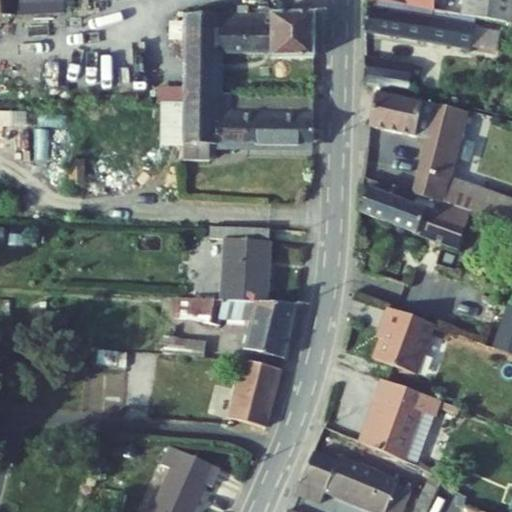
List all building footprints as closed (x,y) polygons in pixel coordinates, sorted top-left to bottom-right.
[(0,0),(0,11),(18,12),(18,0),(0,0)] [(69,10),(68,0),(22,0),(23,12),(69,10)] [(511,0),(446,0),(446,4),(413,0),(378,0),(379,22),(511,35),(511,0)] [(307,24),(184,23),(183,70),(181,112),(214,112),(214,107),(215,62),(266,62),(267,68),(307,69),(307,24)] [(476,39),(378,29),(366,28),(366,54),(473,66),(476,39)] [(410,81),(367,78),(367,101),(417,107),(418,93),(409,92),(410,81)] [(307,108),(214,107),(214,112),(214,124),(307,128),(307,108)] [(214,112),(181,112),(161,113),(160,153),(180,154),(180,168),(207,170),(207,154),(307,159),(307,128),(214,124),(214,112)] [(470,122),(381,112),(379,151),(438,160),(429,202),(451,209),(456,190),(470,122)] [(368,188),(368,201),(425,219),(428,207),(368,188)] [(511,207),(456,190),(451,209),(429,202),(428,207),(425,219),(476,235),(511,245),(511,207)] [(368,209),(376,210),(423,227),(425,219),(368,201),(368,209)] [(474,243),(476,235),(425,219),(423,227),(376,210),(370,237),(465,261),(470,242),(474,243)] [(261,240),(202,236),(200,250),(217,251),(214,292),(213,311),(255,314),(261,240)] [(179,290),(214,292),(217,251),(200,250),(182,248),(179,290)] [(165,334),(172,334),(173,308),(167,308),(165,334)] [(286,316),(255,314),(213,311),(173,308),(172,334),(209,339),(210,330),(241,334),(234,364),(273,371),(286,316)] [(511,316),(500,354),(511,358),(511,316)] [(431,352),(381,336),(375,355),(383,358),(372,388),(415,402),(431,352)] [(170,349),(148,348),(147,366),(169,367),(170,349)] [(194,350),(170,349),(169,367),(191,369),(194,350)] [(511,358),(500,354),(496,353),(491,372),(511,378),(511,358)] [(270,382),(232,371),(217,431),(255,437),(270,382)] [(443,424),(384,404),(373,436),(382,438),(373,462),(370,470),(422,487),(422,484),(423,483),(443,424)] [(373,436),(362,468),(370,470),(373,462),(382,438),(373,436)] [(317,461),(300,503),(319,511),(323,511),(328,503),(352,511),(407,511),(415,496),(346,466),(343,472),(317,461)] [(150,496),(155,499),(149,511),(196,511),(202,499),(207,501),(215,483),(164,462),(150,496)] [(425,493),(416,511),(431,511),(438,498),(425,493)]
